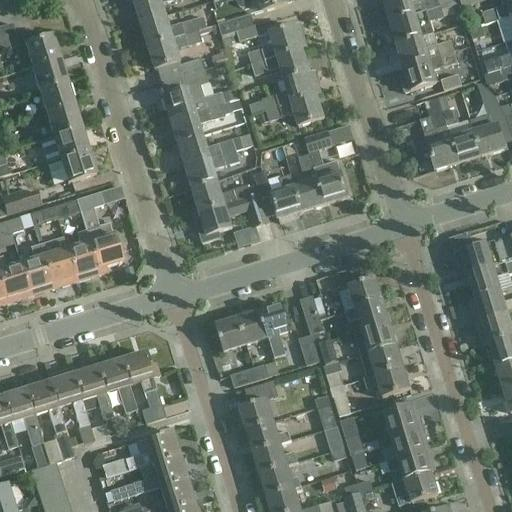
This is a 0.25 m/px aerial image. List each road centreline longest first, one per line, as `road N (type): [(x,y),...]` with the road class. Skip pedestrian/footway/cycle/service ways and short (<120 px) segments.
road 1 (residential): [(173,298),(80,0)]
road 2 (residential): [(402,225),(490,511)]
road 3 (residential): [(402,225),(173,298)]
road 4 (residential): [(402,225),(333,0)]
road 5 (residential): [(232,511),(173,298)]
road 6 (residential): [(173,298),(0,351)]
